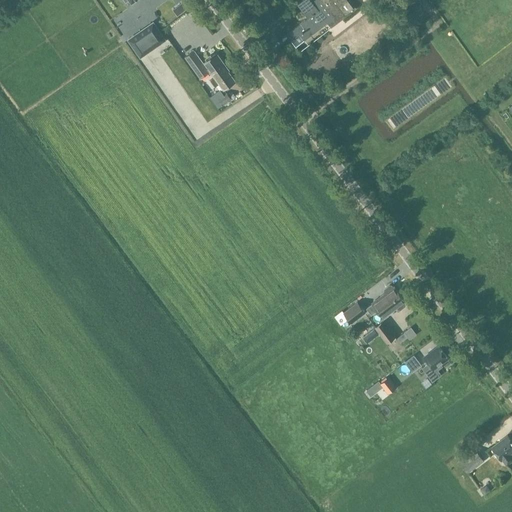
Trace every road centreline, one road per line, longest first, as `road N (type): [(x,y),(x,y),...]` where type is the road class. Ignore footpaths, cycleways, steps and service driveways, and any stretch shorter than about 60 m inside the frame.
road 1 (unclassified): [(511,398),(209,0)]
road 2 (track): [(301,121),(431,28),(420,0)]
